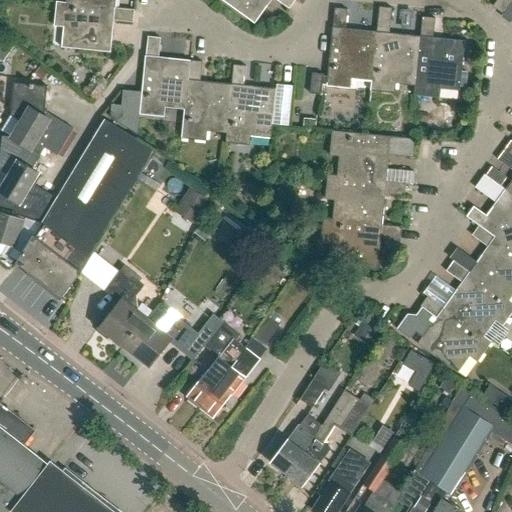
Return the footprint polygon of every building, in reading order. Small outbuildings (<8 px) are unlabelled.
[(73,0),(73,3),(73,4),(114,9),(115,0),(73,0)] [(220,0),(254,24),(270,0),(274,0),(288,9),(294,0),(220,0)] [(511,0),(497,0),(493,7),(503,14),(511,0)] [(73,4),(73,3),(56,1),(53,26),(71,28),(68,48),(110,53),(113,22),(132,24),(134,11),(114,9),(73,4)] [(415,78),(419,36),(388,33),(390,14),(391,8),(379,7),(378,13),(376,32),(371,73),(369,90),(394,93),(396,76),(415,78)] [(371,73),(376,32),(344,28),(346,10),(335,8),(334,8),(332,27),(327,70),(326,78),(322,77),(321,86),(325,86),(350,89),(352,71),(371,73)] [(434,20),(434,18),(422,17),(421,17),(419,36),(415,78),(413,95),(438,97),(440,80),(460,82),(464,41),(432,38),(434,20)] [(189,62),(158,58),(160,39),(147,38),(145,58),(144,57),(144,61),(138,115),(162,118),(164,100),(184,102),(185,102),(189,62)] [(227,126),(231,85),(200,82),(202,63),(189,62),(185,102),(184,102),(180,139),(205,141),(206,124),(226,126),(227,126)] [(227,126),(226,126),(224,143),(248,146),(250,128),(271,130),(276,89),(243,86),(245,67),(233,66),(231,85),(227,126)] [(322,77),(323,75),(312,73),(309,94),(320,95),(321,86),(322,77)] [(95,100),(108,83),(97,75),(84,92),(95,100)] [(11,137),(9,137),(40,156),(45,148),(57,155),(73,129),(43,111),(46,86),(15,83),(12,109),(23,116),(11,137)] [(316,120),(304,119),(303,127),(315,128),(316,120)] [(33,236),(17,262),(16,263),(61,298),(80,273),(155,151),(143,144),(104,120),(54,202),(53,201),(39,223),(41,223),(33,237),(33,236)] [(344,177),(394,182),(396,171),(387,170),(389,150),(393,151),(393,155),(413,158),(415,140),(390,137),(331,131),(329,155),(346,157),(344,177)] [(0,188),(0,207),(13,211),(11,214),(24,218),(39,223),(53,201),(30,187),(38,174),(31,170),(40,156),(9,137),(3,136),(0,163),(11,170),(0,188)] [(511,141),(510,141),(497,160),(511,170),(511,168),(511,178),(504,189),(511,194),(511,141)] [(344,177),(327,175),(324,199),(342,201),(340,221),(381,225),(384,194),(404,196),(405,184),(394,182),(344,177)] [(489,178),(485,175),(484,175),(476,185),(481,189),(497,200),(485,215),(473,206),(466,216),(478,225),(511,249),(511,194),(504,189),(489,178)] [(190,188),(174,212),(194,225),(209,201),(190,188)] [(39,223),(24,218),(23,221),(0,213),(0,243),(12,247),(7,256),(17,262),(33,236),(33,237),(41,223),(39,223)] [(340,221),(322,219),(320,243),(338,245),(336,265),(376,270),(380,238),(399,240),(401,227),(381,225),(340,221)] [(511,249),(478,225),(471,235),(487,247),(468,273),(502,296),(503,296),(511,282),(511,249)] [(502,296),(468,273),(452,261),(445,271),(461,283),(443,308),(476,332),(477,331),(489,315),(503,326),(511,312),(511,302),(503,296),(502,296)] [(285,291),(295,275),(287,270),(277,286),(285,291)] [(124,347),(146,319),(128,305),(141,289),(119,273),(105,291),(120,302),(100,328),(124,347)] [(423,293),(427,296),(439,304),(444,297),(429,286),(423,293)] [(476,332),(443,308),(427,297),(420,307),(425,310),(421,315),(407,314),(396,329),(410,339),(415,332),(422,337),(417,344),(450,369),(463,351),(477,361),(491,341),(477,331),(476,332)] [(149,367),(169,341),(183,353),(193,361),(204,347),(222,323),(219,320),(213,316),(198,334),(177,317),(164,333),(146,319),(124,347),(149,367)] [(265,345),(278,326),(268,319),(255,338),(265,345)] [(371,347),(382,331),(366,320),(354,336),(371,347)] [(187,398),(200,407),(239,357),(244,348),(235,341),(239,336),(222,323),(204,347),(218,358),(213,365),(187,398)] [(243,378),(252,367),(257,359),(244,348),(239,357),(200,407),(213,417),(238,384),(243,378)] [(328,392),(339,375),(323,364),(317,373),(299,401),(311,408),(323,390),(328,392)] [(447,374),(437,388),(448,395),(457,381),(447,374)] [(423,511),(456,511),(458,510),(447,503),(452,494),(489,435),(511,448),(511,424),(461,385),(415,470),(431,480),(418,500),(414,506),(423,511)] [(504,410),(511,400),(491,385),(484,395),(504,410)] [(314,437),(286,475),(302,487),(330,449),(320,442),(333,422),(352,434),(369,408),(358,400),(357,401),(344,392),(321,427),(313,437),(314,437)] [(0,511),(8,511),(21,497),(47,464),(23,445),(35,430),(0,401),(0,511)] [(313,437),(321,427),(308,417),(300,427),(298,425),(270,463),(286,475),(314,437),(313,437)] [(385,476),(400,453),(401,453),(410,439),(398,432),(375,469),(385,476)] [(115,511),(50,461),(10,511),(115,511)] [(347,494),(357,479),(338,467),(328,481),(327,480),(318,494),(321,496),(312,510),(314,511),(337,511),(349,495),(347,494)] [(415,470),(403,490),(418,500),(431,480),(415,470)] [(391,511),(403,492),(383,479),(382,478),(374,491),(366,502),(363,501),(360,506),(356,511),(391,511)]
